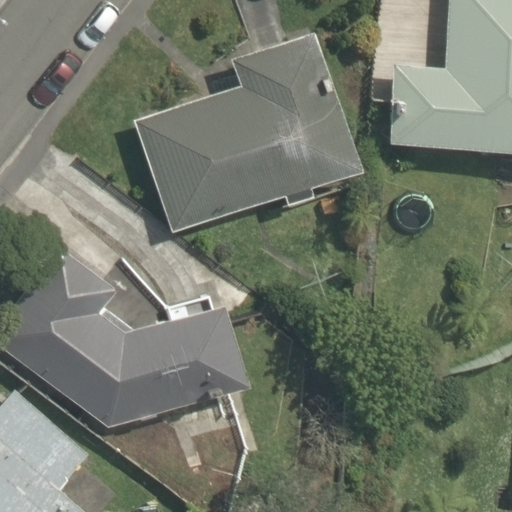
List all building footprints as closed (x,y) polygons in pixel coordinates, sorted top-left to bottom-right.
[(511,154),(511,0),(446,0),(443,67),(390,65),(386,148),(511,154)] [(312,195),(357,181),(311,32),(227,58),(238,92),(127,126),(162,240),(276,206),(278,213),(314,202),(312,195)] [(244,371),(215,304),(137,337),(96,303),(111,285),(50,234),(0,293),(0,344),(108,429),(244,371)] [(83,457),(8,393),(0,403),(0,511),(81,511),(56,490),(83,457)] [(511,425),(503,425),(497,506),(511,507),(511,425)]
